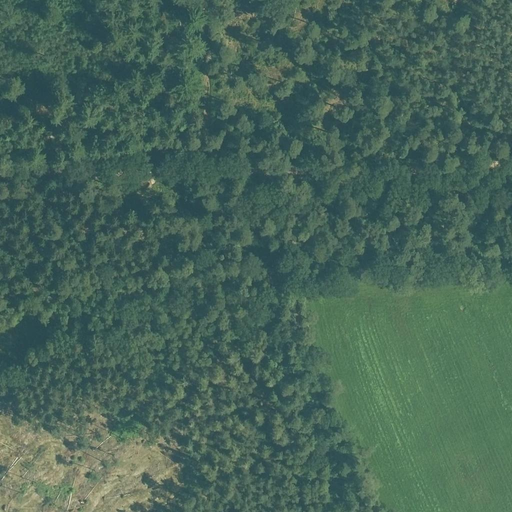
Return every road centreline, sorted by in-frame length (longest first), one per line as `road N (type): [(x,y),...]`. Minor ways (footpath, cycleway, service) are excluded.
road 1 (track): [(365,511),(309,370),(288,267),(188,204),(177,171)]
road 2 (track): [(206,171),(511,162)]
road 3 (track): [(0,171),(177,171)]
road 4 (track): [(206,171),(204,0)]
